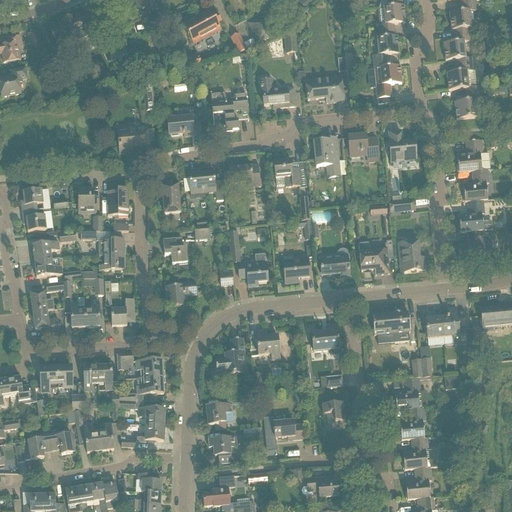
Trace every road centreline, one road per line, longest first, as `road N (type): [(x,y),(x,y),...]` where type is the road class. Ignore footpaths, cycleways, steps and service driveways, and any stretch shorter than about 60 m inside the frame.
road 1 (residential): [(148,339),(141,171),(182,154),(257,148),(298,123),(420,110)]
road 2 (residential): [(0,489),(134,458),(187,459)]
road 3 (residential): [(441,291),(434,121),(420,110)]
road 4 (residential): [(350,459),(360,452),(356,425),(363,414),(346,301)]
road 5 (residential): [(346,301),(245,310),(223,319),(196,349)]
road 6 (residential): [(18,319),(0,190)]
road 7 (residential): [(148,339),(21,350)]
